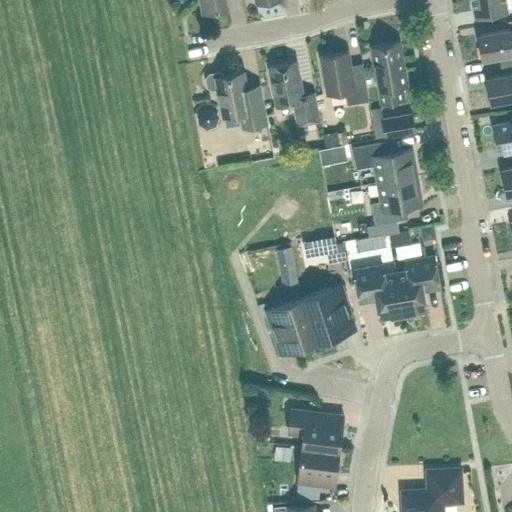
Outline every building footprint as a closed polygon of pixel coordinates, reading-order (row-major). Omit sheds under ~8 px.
[(200,0),(203,11),(227,6),(225,0),(200,0)] [(507,8),(507,5),(511,4),(511,0),(472,0),(474,14),(507,8)] [(511,62),(511,17),(507,19),(509,27),(478,33),(482,58),(499,55),(500,65),(511,62)] [(406,84),(398,40),(371,45),(381,100),(403,96),(401,84),(406,84)] [(351,70),(348,50),(320,55),(326,93),(344,90),(346,103),(368,99),(363,68),(351,70)] [(302,93),(296,59),(268,64),(275,104),(293,101),(296,123),(317,120),(312,92),(302,93)] [(248,96),(243,69),(218,74),(217,70),(208,71),(204,78),(205,85),(212,89),(218,88),(222,113),(239,110),(241,125),(265,121),(260,94),(248,96)] [(511,71),(486,76),(490,101),(511,97),(511,71)] [(379,104),(369,106),(375,136),(385,135),(414,129),(411,112),(410,109),(381,114),(379,104)] [(511,118),(494,122),(499,149),(511,146),(511,118)] [(373,163),(377,181),(416,174),(411,146),(387,150),(384,139),(352,145),(355,166),(373,163)] [(511,165),(502,167),(507,195),(511,193),(511,165)] [(416,174),(377,181),(380,199),(370,200),(374,221),(366,222),(368,233),(399,228),(396,218),(399,218),(397,206),(421,201),(416,174)] [(291,244),(275,247),(280,271),(295,268),(291,244)] [(407,268),(395,270),(403,312),(426,308),(423,288),(439,285),(434,253),(405,258),(407,268)] [(376,297),(379,316),(403,312),(395,270),(384,272),(382,262),(353,268),(359,300),(376,297)] [(341,283),(303,295),(318,339),(356,326),(341,283)] [(265,307),(280,351),(318,339),(303,295),(265,307)] [(288,431),(303,432),(302,444),(339,449),(343,413),(291,407),(288,431)] [(278,451),(298,451),(298,433),(279,433),(278,451)] [(322,483),(335,484),(339,449),(302,444),(298,480),(295,499),(321,497),(322,483)] [(410,511),(442,511),(441,497),(461,496),(459,466),(427,468),(428,487),(403,489),(404,507),(410,507),(410,511)] [(314,511),(313,502),(288,504),(288,502),(273,503),(274,511),(273,511),(314,511)]
